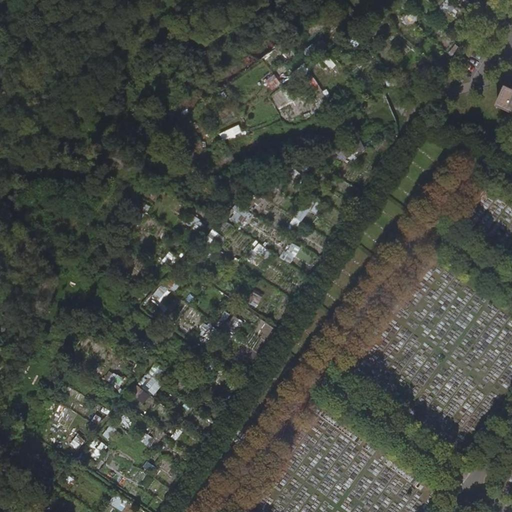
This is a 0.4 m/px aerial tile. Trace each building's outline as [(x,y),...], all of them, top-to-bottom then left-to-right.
[(443,0),(435,13),(442,17),(446,11),(453,16),(458,8),(445,0),(443,0)] [(271,75),(263,82),(271,90),(279,83),(271,75)] [(511,89),(506,86),(497,105),(511,111),(511,89)] [(235,126),(216,134),(219,141),(239,134),(235,126)] [(309,210),(313,213),(320,204),(308,196),(284,230),(291,235),(309,210)] [(237,206),(227,219),(239,228),(249,216),(237,206)] [(278,258),(289,264),(298,248),(287,242),(278,258)] [(263,259),(267,251),(255,244),(250,251),(263,259)] [(150,296),(159,303),(168,292),(160,285),(150,296)] [(250,292),(244,303),(254,308),(260,297),(250,292)] [(215,326),(231,334),(238,320),(229,315),(222,312),(215,326)] [(159,385),(152,381),(160,369),(151,363),(135,388),(151,398),(159,385)] [(108,371),(103,380),(117,388),(123,379),(108,371)] [(121,417),(118,425),(127,429),(131,421),(121,417)] [(106,425),(100,437),(108,441),(114,429),(106,425)] [(140,433),(135,440),(148,448),(153,440),(140,433)] [(68,445),(75,451),(84,441),(76,434),(68,445)] [(90,439),(84,456),(97,461),(103,444),(90,439)] [(145,461),(140,467),(151,475),(155,469),(145,461)] [(111,496),(107,504),(119,511),(125,504),(111,496)]
